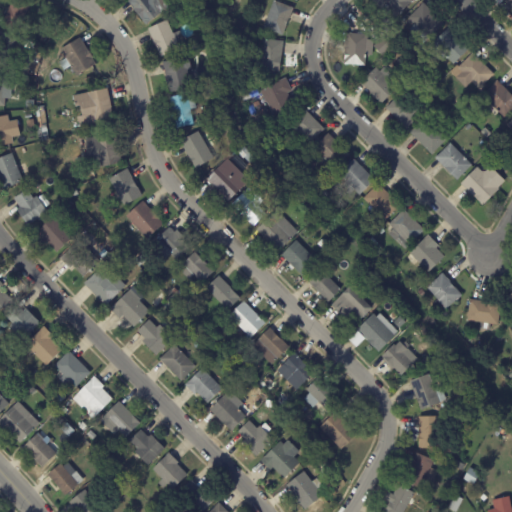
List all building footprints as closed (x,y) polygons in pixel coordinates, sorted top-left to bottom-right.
[(20,0),(30,4),(18,33),(1,26),(11,0),(20,0)] [(145,25),(127,1),(128,0),(162,0),(168,8),(145,25)] [(413,0),(393,20),(384,11),(387,8),(379,0),(413,0)] [(511,0),(511,9),(504,1),(498,7),(490,0),(511,0)] [(294,9),(282,36),(263,28),(274,1),(294,9)] [(424,3),(444,24),(424,44),(410,29),(414,24),(408,18),(423,3),(424,3)] [(178,17),(173,20),(170,14),(175,12),(178,17)] [(173,34),(179,49),(160,57),(148,29),(167,21),(173,34)] [(391,30),(385,35),(380,29),(385,24),(391,30)] [(451,31),(469,49),(454,65),(447,58),(443,62),(434,53),(438,50),(432,44),(448,28),(451,31)] [(371,41),(369,59),(365,58),(364,67),(343,64),(347,33),(367,35),(366,40),(371,41)] [(0,35),(24,42),(20,56),(19,55),(15,69),(0,65),(0,35)] [(373,47),(382,37),(392,47),(383,56),(373,47)] [(80,39),(95,64),(76,76),(70,67),(63,71),(59,63),(65,58),(60,50),(80,38),(80,39)] [(284,44),(279,72),(258,69),(259,62),(252,61),(254,49),(261,50),(262,39),(284,42),(284,44)] [(214,50),(207,51),(206,44),(213,43),(214,50)] [(474,55),(495,75),(480,90),(471,82),(466,88),(456,78),(462,72),(458,68),(473,53),(474,55)] [(187,71),(191,88),(169,93),(163,63),(188,57),(191,69),(187,70),(187,71)] [(379,72),(396,89),(381,104),(361,83),(376,68),(379,72)] [(94,82),(85,85),(83,79),(92,76),(94,82)] [(290,89),(292,93),(287,95),(294,107),(274,117),(267,104),(266,104),(260,92),(285,79),(290,89)] [(498,81),(511,95),(511,110),(504,118),(482,95),(497,80),(498,81)] [(0,106),(7,107),(8,84),(0,83),(0,106)] [(107,90),(113,120),(79,127),(77,118),(81,117),(79,106),(75,107),(73,96),(107,89),(107,90)] [(252,98),(243,102),(241,97),(250,93),(252,98)] [(171,107),(169,98),(186,94),(187,99),(193,97),(195,107),(190,108),(193,125),(176,129),(173,116),(169,117),(168,112),(172,111),(171,107)] [(414,107),(422,115),(407,130),(386,109),(401,94),(414,107)] [(255,110),(252,104),(258,101),(261,108),(255,110)] [(456,105),(460,101),(465,106),(461,111),(456,105)] [(305,108),(326,129),(310,144),(289,123),(304,107),(305,108)] [(262,110),(266,116),(267,115),(271,122),(259,130),(254,123),(260,119),(256,114),(262,110)] [(0,117),(7,116),(9,122),(16,121),(19,136),(12,137),(13,145),(0,147),(0,117)] [(430,123),(446,140),(431,155),(410,133),(425,119),(430,123)] [(36,128),(29,129),(28,121),(34,120),(36,128)] [(213,159),(195,169),(179,142),(197,132),(213,159)] [(115,135),(121,164),(90,170),(84,140),(115,133),(115,135)] [(329,135),(349,155),(334,170),(313,148),(328,134),(329,135)] [(293,154),(287,160),(276,148),(281,142),(293,154)] [(458,151),(472,165),(456,180),(435,159),(450,144),(458,151)] [(248,153),(243,158),(237,151),(242,146),(248,153)] [(16,167),(23,182),(4,190),(0,180),(0,158),(11,154),(16,167)] [(255,160),(250,165),(244,158),(249,154),(255,160)] [(226,159),(248,181),(228,202),(206,180),(226,159)] [(355,161),(374,181),(359,196),(354,191),(350,195),(342,186),(347,182),(339,174),(354,160),(355,161)] [(469,193),(461,184),(477,168),(481,172),(486,172),(491,167),(505,182),(498,188),(499,190),(482,206),(469,193)] [(127,170),(142,196),(124,207),(109,180),(127,169),(127,170)] [(205,196),(198,188),(205,180),(214,188),(206,196),(205,196)] [(379,185),(400,206),(385,221),(363,199),(378,184),(379,185)] [(266,214),(253,227),(231,206),(248,188),(262,202),(258,206),(266,214)] [(37,198),(47,213),(27,227),(16,210),(19,208),(13,199),(27,190),(33,199),(36,197),(37,198)] [(71,198),(69,193),(75,190),(77,195),(71,198)] [(330,195),(325,200),(320,194),(324,190),(330,195)] [(144,203),(163,224),(146,240),(125,218),(142,202),(144,203)] [(405,212),(424,231),(404,250),(389,234),(393,230),(389,225),(404,210),(405,212)] [(298,233),(277,254),(256,232),(276,211),(298,233)] [(62,228),(71,239),(57,252),(47,241),(44,243),(35,234),(52,218),(62,228)] [(169,229),(188,248),(175,260),(170,254),(164,260),(151,247),(157,242),(156,240),(169,229)] [(429,236),(439,246),(436,249),(444,257),(428,274),(409,255),(428,235),(429,236)] [(89,241),(92,244),(86,249),(99,262),(83,278),(72,266),(69,269),(60,260),(79,240),(80,241),(84,237),(89,241)] [(332,247),(326,253),(317,244),(323,239),(332,247)] [(288,262),(281,256),(296,242),(318,263),(303,278),(288,262)] [(196,254),(214,272),(202,284),(193,276),(189,281),(181,273),(186,269),(182,265),(194,253),(196,254)] [(147,259),(139,267),(134,262),(142,254),(147,259)] [(107,268),(125,287),(105,306),(84,284),(104,265),(107,268)] [(341,291),(328,303),(306,282),(319,268),(341,291)] [(443,275),(462,296),(446,311),(442,306),(438,311),(433,305),(438,301),(427,289),(442,274),(443,275)] [(220,278),(240,299),(227,312),(206,290),(219,277),(220,278)] [(0,284),(3,287),(0,290),(11,300),(0,311),(0,284)] [(132,326),(122,317),(119,320),(109,310),(133,287),(143,298),(139,301),(150,313),(133,328),(132,326)] [(339,314),(331,306),(350,287),(372,310),(353,329),(339,314)] [(421,297),(416,292),(420,289),(424,293),(421,297)] [(189,302),(184,307),(180,303),(185,298),(189,302)] [(471,301),(501,305),(498,327),(467,322),(470,300),(471,301)] [(244,303),(265,324),(250,339),(249,339),(245,343),(234,332),(239,327),(229,317),(243,302),(244,303)] [(17,304),(24,311),(26,309),(41,322),(24,340),(10,326),(13,323),(5,316),(17,303),(17,304)] [(398,316),(392,322),(387,317),(393,311),(398,316)] [(394,337),(378,353),(365,339),(356,349),(348,341),(357,332),(356,331),(373,315),(376,318),(380,314),(397,332),(394,336),(394,337)] [(405,323),(399,330),(393,323),(399,317),(405,323)] [(160,327),(173,340),(156,357),(142,343),(145,340),(137,332),(148,320),(156,329),(159,326),(160,327)] [(44,329),(53,338),(50,340),(61,352),(44,368),(24,347),(40,331),(43,327),(44,329)] [(270,329),(289,348),(272,365),(256,349),(261,345),(257,341),(270,329)] [(407,351),(403,355),(413,365),(400,377),(394,371),(393,372),(380,359),(394,345),(395,347),(399,343),(402,345),(405,342),(410,347),(406,350),(407,351)] [(184,356),(195,367),(181,382),(160,360),(174,346),(184,356)] [(14,352),(8,358),(3,353),(8,347),(14,352)] [(69,353),(90,374),(75,389),(68,382),(64,387),(58,381),(63,377),(53,367),(68,352),(69,353)] [(24,354),(29,358),(26,362),(21,357),(24,354)] [(295,355),(314,373),(302,386),(292,376),(289,380),(279,370),(294,354),(295,355)] [(421,363),(427,358),(431,363),(424,368),(421,363)] [(11,366),(5,372),(0,367),(5,361),(11,366)] [(212,380),(222,390),(207,404),(197,394),(194,396),(185,387),(202,370),(212,380)] [(235,379),(231,375),(236,370),(239,373),(235,379)] [(39,375),(34,380),(31,376),(36,372),(39,375)] [(416,400),(410,382),(429,375),(435,391),(441,388),(446,402),(421,411),(416,400)] [(95,379),(103,387),(101,389),(112,400),(92,420),(72,400),(94,378),(95,379)] [(319,379),(340,401),(327,413),(318,403),(312,409),(303,400),(309,394),(306,391),(319,378),(319,379)] [(59,404),(54,400),(60,393),(65,398),(59,404)] [(234,406),(246,418),(231,433),(210,411),(224,396),(234,406)] [(0,397),(8,405),(0,413),(0,397)] [(62,405),(67,401),(73,407),(68,412),(62,405)] [(119,404),(140,424),(125,439),(118,432),(114,436),(99,421),(118,402),(119,404)] [(306,409),(302,412),(298,408),(302,404),(306,409)] [(13,408),(34,429),(19,444),(0,425),(0,419),(12,407),(13,408)] [(67,412),(64,415),(59,410),(62,407),(67,412)] [(338,414),(357,436),(341,451),(320,427),(336,412),(338,414)] [(418,429),(418,418),(440,418),(440,449),(418,449),(418,429)] [(87,427),(82,432),(77,427),(82,422),(87,427)] [(259,427),(273,441),(256,457),(242,444),(245,441),(237,433),(249,422),(257,430),(259,427)] [(74,432),(68,438),(60,430),(66,424),(74,432)] [(97,435),(92,440),(86,435),(91,430),(97,435)] [(141,431),(148,438),(150,436),(164,450),(148,467),(134,453),(137,450),(129,443),(140,431),(141,431)] [(318,435),(314,439),(310,435),(314,431),(318,435)] [(42,442),(55,455),(41,469),(22,449),(36,436),(42,442)] [(273,469),(273,468),(269,471),(260,462),(280,443),(283,446),(288,441),(299,453),(294,458),(300,464),(284,480),(273,469)] [(169,455),(178,464),(177,465),(188,477),(172,491),(152,471),(169,454),(169,455)] [(431,470),(438,473),(429,493),(403,482),(414,454),(434,462),(431,470)] [(326,461),(330,466),(326,469),(322,464),(326,461)] [(457,462),(465,466),(462,472),(455,468),(457,462)] [(59,490),(47,476),(60,465),(63,468),(67,464),(83,481),(65,497),(59,490)] [(477,480),(473,487),(463,480),(470,469),(480,475),(477,480)] [(317,479),(324,489),(320,493),(323,497),(305,511),(286,487),(304,473),(312,483),(317,479)] [(191,482),(198,488),(200,486),(215,500),(202,511),(182,511),(179,509),(186,501),(178,493),(190,481),(191,482)] [(414,495),(404,511),(384,511),(399,486),(414,495)] [(86,493),(100,511),(75,511),(69,503),(84,491),(86,493)] [(452,511),(448,510),(455,496),(463,501),(457,511),(452,511)] [(511,511),(487,511),(494,510),(492,501),(509,498),(511,511)] [(227,511),(217,503),(208,511),(227,511)]
